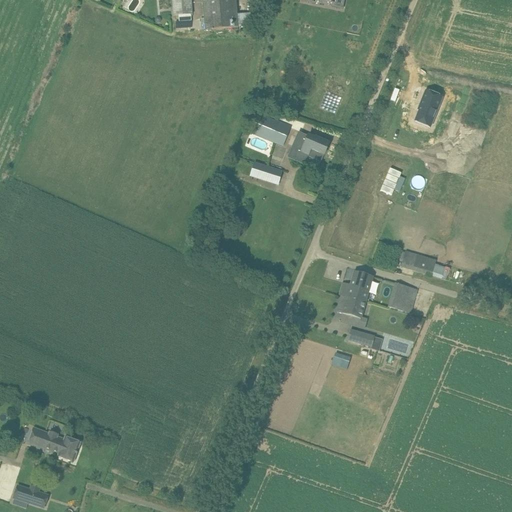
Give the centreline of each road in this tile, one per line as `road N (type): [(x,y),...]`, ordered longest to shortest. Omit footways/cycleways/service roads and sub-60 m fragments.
road 1 (unclassified): [(0,450),(189,511),(202,502),(412,0)]
road 2 (unknown): [(309,252),(511,311)]
